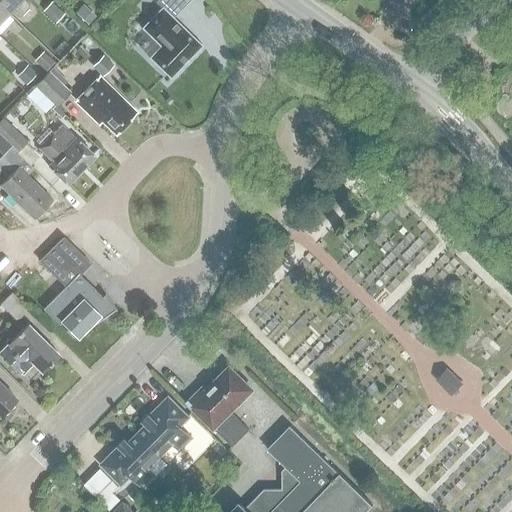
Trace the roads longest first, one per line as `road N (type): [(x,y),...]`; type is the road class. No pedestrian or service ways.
road 1 (residential): [(0,498),(183,310),(210,264),(230,110),(301,9)]
road 2 (secondary): [(511,186),(412,88)]
road 3 (secondary): [(412,88),(301,9)]
road 4 (tertiary): [(412,88),(497,0)]
